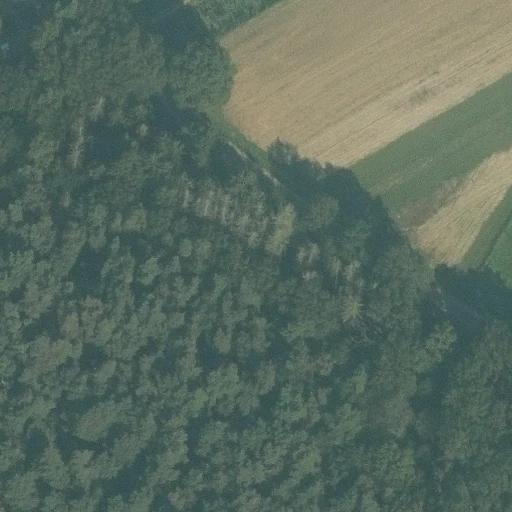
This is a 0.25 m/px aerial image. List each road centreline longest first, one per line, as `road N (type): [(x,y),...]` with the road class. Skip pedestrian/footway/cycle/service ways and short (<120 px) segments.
road 1 (unclassified): [(511,347),(250,182),(175,116),(81,0)]
road 2 (track): [(470,324),(440,358),(424,406),(432,511)]
